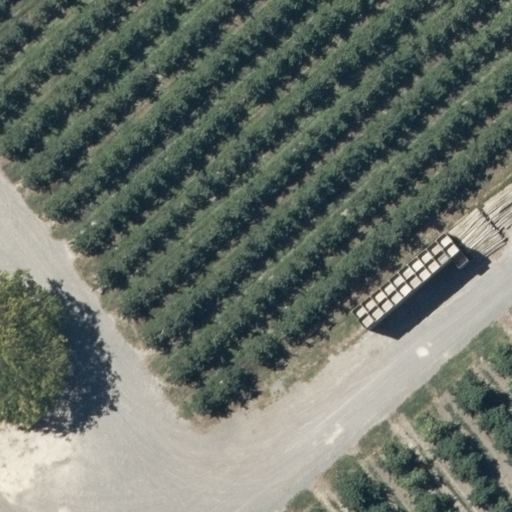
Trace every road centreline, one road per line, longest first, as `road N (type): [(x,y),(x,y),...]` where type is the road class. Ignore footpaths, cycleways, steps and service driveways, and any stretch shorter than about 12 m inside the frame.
road 1 (unknown): [(0,225),(225,511)]
road 2 (unknown): [(230,511),(511,289)]
